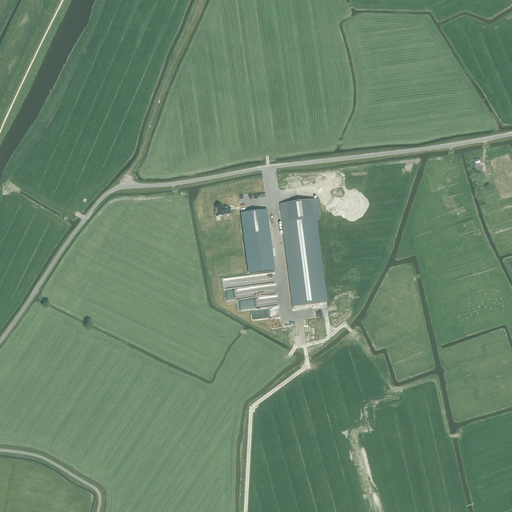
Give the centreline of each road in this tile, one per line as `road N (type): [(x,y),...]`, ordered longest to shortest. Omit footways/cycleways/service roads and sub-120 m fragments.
road 1 (unclassified): [(0,340),(111,190),(511,134)]
road 2 (track): [(268,167),(271,147),(350,138),(361,96),(352,31),(420,22),(432,26),(495,137)]
road 3 (track): [(200,0),(126,186)]
road 4 (track): [(304,345),(307,365),(250,407),(245,511)]
